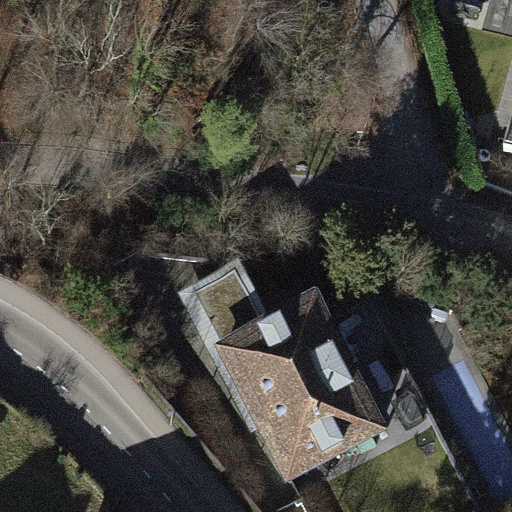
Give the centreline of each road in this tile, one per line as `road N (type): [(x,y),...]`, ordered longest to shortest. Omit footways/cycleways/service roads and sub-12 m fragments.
road 1 (residential): [(418,233),(148,176)]
road 2 (secondary): [(0,340),(58,373),(184,511)]
road 3 (residential): [(418,233),(421,205),(374,0)]
